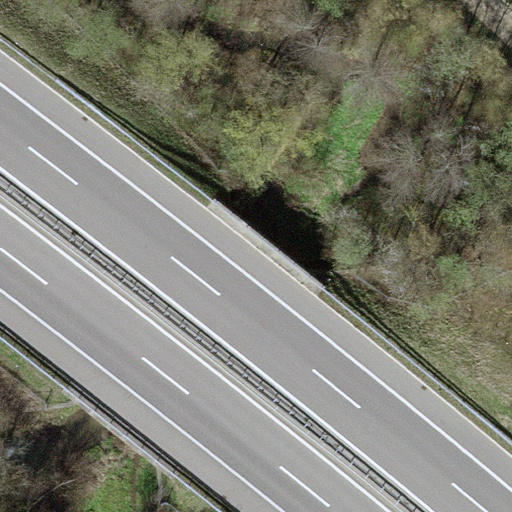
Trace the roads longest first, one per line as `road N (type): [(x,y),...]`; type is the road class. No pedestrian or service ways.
road 1 (motorway): [(483,511),(0,126)]
road 2 (motorway): [(0,248),(335,511)]
